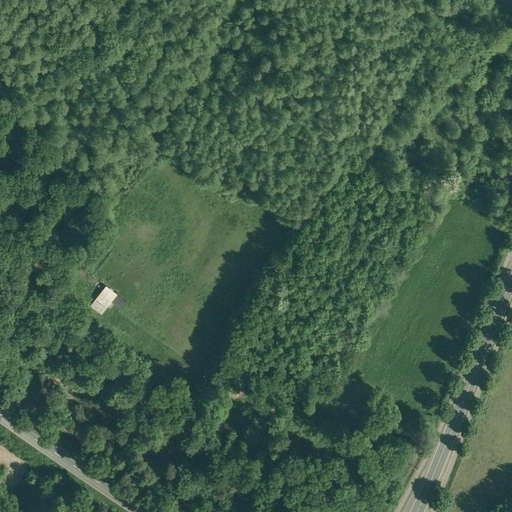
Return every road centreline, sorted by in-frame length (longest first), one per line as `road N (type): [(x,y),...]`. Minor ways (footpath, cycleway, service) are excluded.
road 1 (secondary): [(414,511),(511,277)]
road 2 (secondary): [(0,414),(137,511)]
